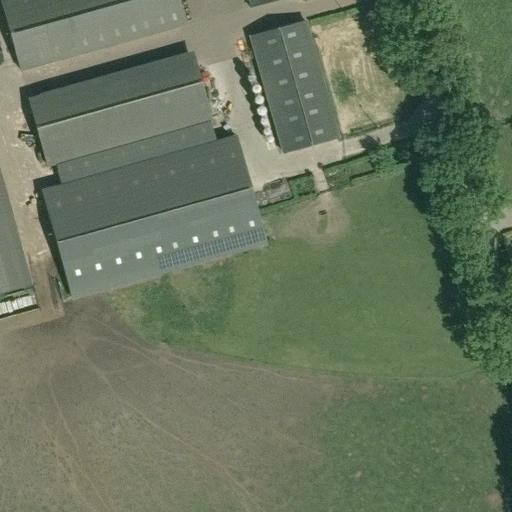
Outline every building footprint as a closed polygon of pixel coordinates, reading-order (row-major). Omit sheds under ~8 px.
[(178,0),(1,0),(21,71),(185,26),(178,0)] [(251,38),(283,153),(338,138),(306,23),(251,38)] [(47,166),(212,120),(197,69),(33,115),(47,166)] [(264,237),(236,138),(41,192),(69,292),(264,237)] [(0,292),(30,284),(0,175),(0,292)]
